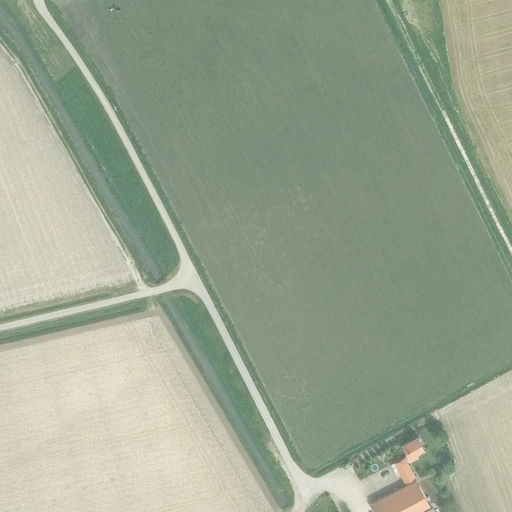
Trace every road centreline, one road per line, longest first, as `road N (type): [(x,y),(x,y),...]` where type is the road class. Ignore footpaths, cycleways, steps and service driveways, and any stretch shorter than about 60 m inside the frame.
road 1 (unclassified): [(195,277),(102,98),(38,0)]
road 2 (unclassified): [(351,468),(321,484),(297,476),(195,277)]
road 3 (unclassified): [(0,327),(195,277)]
